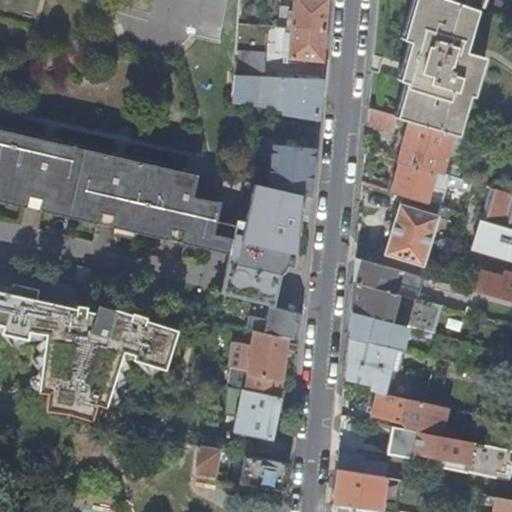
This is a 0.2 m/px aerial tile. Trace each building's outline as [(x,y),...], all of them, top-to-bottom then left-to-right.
[(284,21),(284,26),(286,27),(290,27),(325,30),(327,8),(328,0),(292,0),(292,8),(291,22),(284,21)] [(467,50),(479,10),(451,0),(418,0),(407,40),(414,43),(482,68),(486,57),(467,50)] [(451,0),(479,10),(480,11),(484,0),(451,0)] [(291,22),(292,8),(281,7),(279,26),(284,26),(284,21),(291,22)] [(287,58),(322,61),(323,53),(325,30),(290,27),(287,58)] [(414,43),(403,80),(410,82),(468,102),(471,95),(474,96),(482,68),(414,43)] [(265,54),(234,52),(232,75),(263,77),(265,54)] [(283,110),(282,116),(317,121),(319,98),(321,79),(263,77),(232,75),(229,102),(283,110)] [(410,82),(399,118),(410,121),(453,134),(458,135),(468,102),(410,82)] [(394,131),(397,118),(368,109),(367,125),(394,131)] [(441,173),(453,134),(410,121),(399,161),(441,173)] [(0,201),(227,252),(219,294),(239,299),(269,306),(278,263),(292,266),(298,193),(266,186),(242,181),(233,224),(214,219),(218,200),(190,194),(195,170),(0,126),(0,201)] [(457,178),(469,138),(458,135),(453,134),(441,173),(454,177),(457,178)] [(271,145),(266,186),(298,193),(310,196),(310,195),(314,157),(314,148),(271,145)] [(451,187),(454,177),(441,173),(399,161),(390,191),(402,195),(427,203),(434,182),(451,187)] [(451,187),(469,192),(472,182),(457,178),(454,177),(451,187)] [(511,193),(489,187),(473,247),(511,258),(511,193)] [(458,223),(462,213),(427,203),(402,195),(384,253),(422,264),(436,217),(458,223)] [(416,300),(423,277),(355,258),(354,269),(353,283),(416,300)] [(511,275),(502,273),(501,279),(477,272),(472,291),(511,302),(511,275)] [(416,300),(353,283),(352,299),(350,311),(412,328),(433,333),(441,307),(416,300)] [(44,335),(37,394),(46,395),(44,412),(66,415),(91,422),(95,406),(105,408),(121,352),(132,355),(130,360),(163,370),(175,330),(143,320),(144,317),(130,313),(129,315),(111,309),(111,311),(95,306),(93,314),(84,312),(84,307),(74,306),(74,309),(0,292),(0,327),(1,327),(0,331),(0,335),(19,339),(26,341),(27,333),(44,335)] [(248,329),(297,340),(298,327),(299,314),(269,306),(239,299),(238,305),(242,306),(244,310),(254,312),(253,317),(251,316),(248,329)] [(349,326),(348,337),(406,352),(412,328),(350,311),(349,326)] [(252,335),(246,370),(246,373),(280,378),(285,342),(252,335)] [(406,352),(348,337),(346,360),(345,379),(370,385),(369,390),(376,392),(390,395),(395,370),(401,372),(406,352)] [(228,367),(224,386),(240,389),(278,396),(280,378),(246,373),(246,370),(228,367)] [(401,372),(395,370),(390,395),(396,396),(401,372)] [(434,377),(427,403),(440,406),(447,381),(434,377)] [(239,395),(235,415),(232,431),(257,436),(269,438),(278,397),(278,396),(240,389),(239,395)] [(235,415),(239,395),(227,392),(223,412),(235,415)] [(376,392),(370,416),(405,424),(404,428),(440,436),(447,408),(440,406),(427,403),(411,400),(396,396),(390,395),(376,392)] [(500,431),(503,420),(488,417),(486,428),(500,431)] [(456,460),(460,440),(440,436),(404,428),(398,427),(397,448),(456,460)] [(257,436),(232,431),(231,437),(256,442),(257,436)] [(492,469),(497,447),(472,442),(468,465),(492,469)] [(221,450),(196,445),(193,475),(217,479),(221,450)] [(365,455),(338,450),(336,469),(384,477),(386,463),(364,459),(365,455)] [(243,454),(238,482),(284,490),(285,474),(286,461),(243,454)] [(381,509),(384,477),(336,469),(335,482),(333,503),(381,509)] [(492,511),(511,511),(511,499),(494,496),(492,511)] [(380,511),(381,509),(333,503),(332,511),(380,511)]
